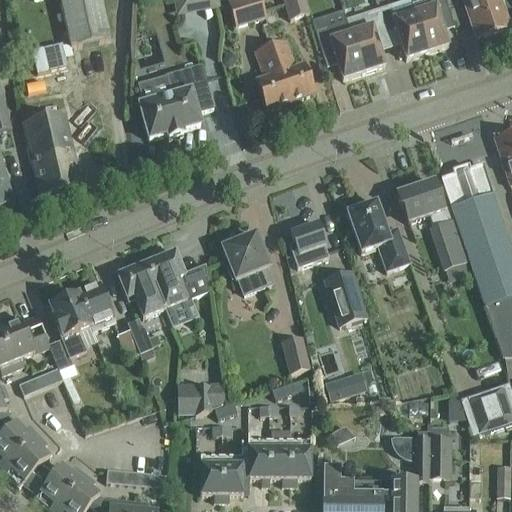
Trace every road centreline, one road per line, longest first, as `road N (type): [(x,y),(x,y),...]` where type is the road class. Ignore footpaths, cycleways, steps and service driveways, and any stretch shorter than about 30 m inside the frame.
road 1 (unclassified): [(129,223),(511,83)]
road 2 (residential): [(129,223),(118,119),(122,0)]
road 3 (unclassified): [(0,276),(129,223)]
